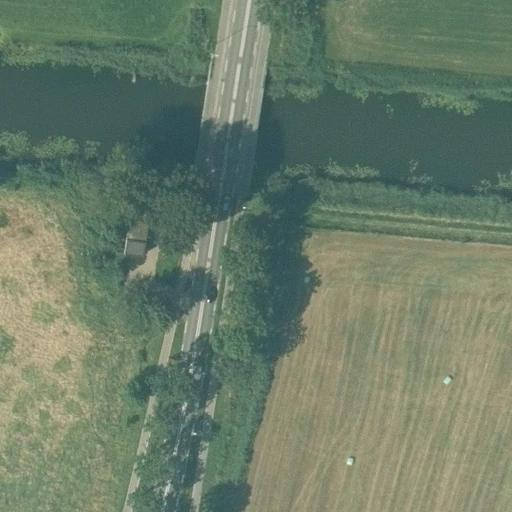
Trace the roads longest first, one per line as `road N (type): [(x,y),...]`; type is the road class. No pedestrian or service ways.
road 1 (secondary): [(161,511),(248,0)]
road 2 (track): [(235,232),(385,215),(511,228)]
